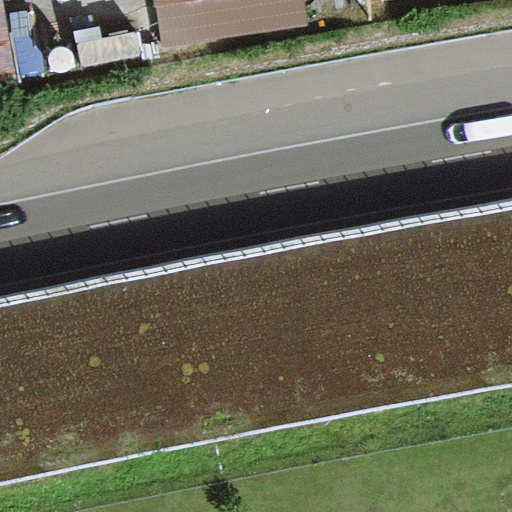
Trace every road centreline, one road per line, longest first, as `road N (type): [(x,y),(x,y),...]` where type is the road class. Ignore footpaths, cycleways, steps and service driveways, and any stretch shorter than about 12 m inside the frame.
road 1 (motorway): [(0,371),(511,272)]
road 2 (motorway): [(511,148),(0,246)]
